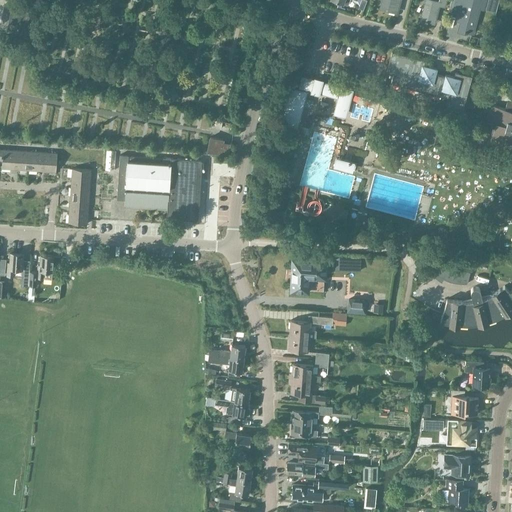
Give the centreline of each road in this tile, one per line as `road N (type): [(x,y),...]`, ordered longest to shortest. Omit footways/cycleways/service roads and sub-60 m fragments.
road 1 (residential): [(270,511),(266,353),(232,245)]
road 2 (residential): [(232,245),(243,152),(290,4)]
road 3 (residential): [(511,65),(290,4)]
road 4 (residential): [(232,245),(49,235)]
road 5 (residential): [(496,511),(498,417),(511,392)]
